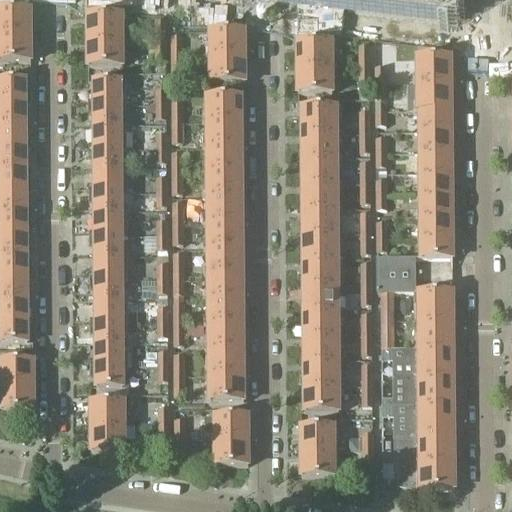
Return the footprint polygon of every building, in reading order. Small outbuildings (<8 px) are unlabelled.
[(291,0),(297,1),(296,30),(343,35),(346,6),(450,19),(450,0),(291,0)] [(0,39),(31,40),(31,14),(30,13),(0,13),(0,39)] [(88,45),(122,45),(122,18),(88,19),(88,45)] [(166,32),(166,21),(154,21),(154,32),(166,32)] [(166,43),(166,32),(154,32),(154,43),(166,43)] [(210,61),(244,60),(244,34),(210,35),(210,61)] [(182,36),(170,36),(170,48),(182,48),(182,36)] [(31,40),(0,39),(0,71),(9,72),(9,66),(31,66),(31,40)] [(167,54),(166,43),(154,43),(155,54),(167,54)] [(122,45),(88,45),(88,71),(122,71),(122,45)] [(297,71),(332,71),(331,45),(298,45),(297,45),(297,71)] [(182,59),(182,48),(170,48),(171,59),(182,59)] [(369,50),(359,50),(359,60),(369,60),(369,50)] [(167,65),(167,54),(155,54),(155,65),(167,65)] [(183,71),(182,59),(171,59),(171,71),(183,71)] [(244,60),(210,61),(211,87),(245,86),(244,60)] [(369,60),(359,60),(359,71),(369,71),(369,60)] [(417,86),(451,86),(450,60),(417,60),(417,86)] [(183,82),(183,71),(171,71),(171,82),(183,82)] [(332,97),(332,71),(297,71),(298,97),(332,97)] [(369,71),(359,71),(359,81),(370,81),(369,71)] [(387,71),(375,71),(376,88),(387,88),(387,71)] [(370,81),(359,81),(359,92),(370,92),(370,81)] [(0,100),(31,100),(31,92),(25,92),(25,83),(0,83),(0,100)] [(126,85),(94,85),(94,105),(89,105),(89,113),(122,112),(126,112),(126,85)] [(451,86),(417,86),(417,108),(451,108),(451,86)] [(387,88),(376,88),(376,106),(387,106),(387,88)] [(167,94),(166,94),(155,94),(155,109),(167,109),(167,94)] [(182,105),(182,95),(172,96),(172,105),(182,105)] [(31,100),(0,100),(0,122),(26,122),(25,108),(31,108),(31,100)] [(207,126),(241,126),(241,100),(207,101),(207,126)] [(183,105),(182,105),(172,105),(171,105),(171,116),(183,116),(183,105)] [(451,108),(417,108),(417,130),(451,130),(451,108)] [(167,124),(167,109),(155,109),(155,124),(167,124)] [(302,136),(336,136),(336,111),(302,111),(302,136)] [(122,112),(89,113),(89,120),(94,120),(94,134),(126,134),(126,128),(122,128),(122,112)] [(370,115),(359,115),(359,126),(370,126),(370,115)] [(387,115),(376,115),(376,131),(387,131),(387,115)] [(183,127),(183,116),(171,116),(171,127),(183,127)] [(26,136),(26,122),(0,122),(0,144),(31,144),(31,136),(26,136)] [(241,151),(241,126),(207,126),(207,151),(241,151)] [(370,126),(359,126),(359,136),(370,136),(370,126)] [(183,137),(183,127),(171,127),(171,137),(183,137)] [(451,130),(417,130),(418,152),(451,152),(451,130)] [(127,155),(126,134),(94,134),(95,148),(89,148),(89,156),(122,156),(127,155)] [(336,162),(336,136),(302,136),(303,162),(336,162)] [(370,136),(359,136),(359,147),(370,147),(370,136)] [(183,148),(183,137),(171,137),(171,148),(183,148)] [(167,138),(166,138),(155,138),(156,153),(167,153),(167,138)] [(387,142),(376,142),(376,157),(387,157),(387,142)] [(31,144),(0,144),(0,165),(26,166),(26,152),(31,152),(31,144)] [(370,147),(359,147),(359,157),(370,157),(370,147)] [(241,177),(241,151),(207,151),(207,177),(241,177)] [(451,174),(451,152),(418,152),(418,174),(451,174)] [(167,168),(167,153),(156,153),(156,168),(167,168)] [(122,177),(122,156),(89,156),(89,163),(94,163),(95,178),(122,177)] [(183,156),(172,157),(172,167),(183,167),(183,156)] [(387,157),(376,157),(376,172),(388,172),(387,157)] [(336,162),(303,162),(303,187),(337,187),(336,162)] [(26,180),(26,166),(0,165),(0,187),(32,188),(31,180),(26,180)] [(370,166),(360,166),(360,177),(370,177),(370,166)] [(183,178),(183,167),(172,167),(172,178),(183,178)] [(452,196),(451,174),(418,174),(418,196),(452,196)] [(387,177),(376,176),(377,195),(388,195),(387,177)] [(127,199),(127,177),(122,177),(95,178),(95,192),(89,192),(89,200),(123,199),(127,199)] [(242,202),(241,177),(207,177),(208,202),(242,202)] [(370,177),(360,177),(360,187),(370,187),(370,177)] [(183,188),(183,178),(172,178),(172,188),(183,188)] [(168,181),(166,181),(155,181),(155,196),(168,196),(168,181)] [(32,188),(0,187),(0,209),(26,210),(26,196),(32,196),(32,188)] [(337,213),(337,187),(303,187),(303,213),(337,213)] [(370,187),(360,187),(360,198),(371,198),(370,187)] [(183,199),(183,188),(172,188),(172,199),(183,199)] [(388,195),(377,195),(377,214),(388,214),(388,195)] [(168,211),(168,196),(155,196),(156,211),(168,211)] [(452,196),(418,196),(418,218),(452,218),(452,196)] [(371,198),(360,198),(360,208),(371,208),(371,198)] [(123,221),(123,199),(89,200),(89,207),(95,207),(95,221),(123,221)] [(242,202),(208,202),(208,228),(242,227),(242,202)] [(184,207),(172,207),(172,218),(184,218),(184,207)] [(26,223),(26,210),(0,209),(0,231),(32,231),(32,223),(26,223)] [(337,238),(337,213),(303,213),(303,238),(337,238)] [(371,217),(360,217),(360,227),(371,227),(371,217)] [(184,228),(184,218),(172,218),(172,228),(184,228)] [(452,240),(452,218),(418,218),(418,240),(452,240)] [(127,243),(127,221),(123,221),(95,221),(95,236),(90,236),(90,243),(123,243),(127,243)] [(168,225),(160,225),(156,225),(156,240),(168,240),(168,225)] [(387,226),(377,226),(376,226),(376,241),(387,241),(387,226)] [(242,253),(242,227),(208,228),(208,253),(242,253)] [(371,227),(360,227),(360,238),(371,238),(371,227)] [(184,239),(184,228),(172,228),(172,239),(184,239)] [(32,231),(0,231),(0,253),(26,253),(26,239),(32,239),(32,231)] [(337,263),(337,238),(303,238),(303,264),(337,263)] [(371,238),(360,238),(360,248),(371,248),(371,238)] [(184,249),(184,239),(172,239),(172,249),(184,249)] [(168,255),(168,240),(156,240),(156,255),(168,255)] [(452,262),(452,240),(418,240),(419,262),(452,262)] [(387,256),(387,241),(376,241),(376,256),(387,256)] [(123,249),(123,243),(90,243),(90,251),(96,251),(96,265),(127,265),(127,260),(128,260),(128,249),(123,249)] [(371,248),(360,248),(360,259),(371,259),(371,248)] [(27,267),(26,253),(0,253),(0,275),(32,275),(32,267),(27,267)] [(242,278),(242,253),(208,253),(208,279),(242,278)] [(184,258),(174,258),(172,258),(173,268),(184,268),(184,258)] [(392,263),(377,263),(377,296),(381,296),(393,296),(417,296),(452,296),(452,262),(419,262),(392,263)] [(337,289),(337,263),(303,264),(303,289),(337,289)] [(128,287),(127,265),(96,265),(96,279),(90,279),(90,287),(123,287),(128,287)] [(371,268),(360,267),(360,278),(371,278),(371,268)] [(168,268),(167,268),(156,269),(156,282),(168,282),(168,268)] [(184,279),(184,268),(173,268),(173,279),(184,279)] [(32,275),(0,275),(0,297),(27,297),(27,283),(32,283),(32,275)] [(242,304),(242,278),(208,279),(209,304),(242,304)] [(371,278),(360,278),(360,289),(371,289),(371,278)] [(184,289),(184,279),(173,279),(173,289),(184,289)] [(169,298),(168,282),(156,282),(157,298),(169,298)] [(123,309),(123,287),(90,287),(90,295),(96,295),(96,309),(123,309)] [(184,300),(184,289),(173,289),(173,300),(174,300),(184,300)] [(338,314),(337,289),(303,289),(304,315),(338,314)] [(371,289),(360,289),(360,299),(372,299),(371,289)] [(393,296),(381,296),(381,325),(394,325),(393,296)] [(452,296),(417,296),(417,324),(453,324),(453,304),(452,298),(452,296)] [(0,318),(32,319),(32,311),(27,311),(27,297),(0,297),(0,318)] [(372,299),(360,299),(360,310),(372,310),(372,299)] [(184,308),(184,300),(174,300),(174,308),(184,308)] [(242,304),(209,304),(209,329),(243,329),(242,304)] [(184,308),(174,308),(173,308),(173,319),(184,319),(184,308)] [(128,331),(128,309),(123,309),(96,309),(96,323),(90,323),(90,331),(123,331),(128,331)] [(167,312),(158,312),(157,312),(157,327),(169,327),(169,312),(167,312)] [(338,314),(304,315),(304,340),(338,340),(338,314)] [(33,327),(32,319),(0,318),(0,346),(27,347),(27,327),(33,327)] [(372,318),(361,318),(361,329),(372,329),(372,318)] [(185,329),(184,319),(173,319),(173,329),(185,329)] [(453,324),(417,324),(417,354),(445,353),(452,353),(452,354),(453,354),(453,353),(453,333),(453,332),(453,326),(453,324)] [(394,325),(381,325),(382,353),(382,354),(394,354),(394,325)] [(169,342),(169,327),(157,327),(157,342),(167,342),(169,342)] [(185,340),(185,329),(173,329),(173,340),(185,340)] [(243,355),(243,329),(209,329),(209,355),(243,355)] [(372,329),(361,329),(361,339),(372,339),(372,329)] [(123,352),(123,331),(90,331),(90,339),(96,338),(96,352),(123,352)] [(372,339),(361,339),(361,350),(372,350),(372,339)] [(185,350),(185,340),(173,340),(173,350),(185,350)] [(338,340),(304,340),(304,365),(338,365),(338,340)] [(372,350),(361,350),(361,360),(372,360),(372,350)] [(128,352),(123,352),(96,352),(96,367),(90,367),(91,374),(123,374),(128,374),(128,352)] [(417,354),(394,354),(394,365),(394,381),(453,381),(453,354),(452,354),(452,353),(445,353),(417,354)] [(394,354),(382,354),(382,365),(394,365),(394,354)] [(243,380),(243,355),(209,355),(209,380),(243,380)] [(157,356),(148,356),(148,371),(157,371),(157,356)] [(169,356),(168,356),(157,356),(157,371),(169,371),(169,356)] [(185,359),(174,359),(173,359),(173,369),(185,369),(185,359)] [(1,389),(33,389),(33,364),(0,364),(1,389)] [(338,365),(304,365),(304,391),(338,391),(338,365)] [(185,380),(185,369),(173,369),(173,380),(185,380)] [(372,369),(361,369),(361,379),(372,379),(372,369)] [(169,386),(169,371),(157,371),(157,386),(169,386)] [(123,391),(123,374),(91,374),(91,382),(97,382),(97,391),(123,391)] [(372,379),(361,379),(361,390),(372,390),(372,379)] [(185,390),(185,380),(173,380),(173,391),(185,390)] [(243,405),(243,380),(209,380),(209,406),(243,405)] [(394,381),(382,381),(382,385),(382,402),(394,402),(394,409),(453,409),(453,381),(394,381)] [(33,389),(1,389),(1,414),(34,414),(33,389)] [(185,401),(185,390),(173,391),(174,401),(185,401)] [(373,400),(372,390),(361,390),(361,400),(373,400)] [(338,416),(338,391),(304,391),(304,416),(312,416),(338,416)] [(373,411),(373,400),(361,400),(361,411),(373,411)] [(91,430),(124,430),(124,405),(91,405),(91,430)] [(394,409),(388,409),(388,421),(394,421),(394,437),(453,436),(453,438),(454,438),(453,409),(394,409)] [(169,412),(168,412),(158,412),(158,430),(170,430),(169,412)] [(215,444),(248,444),(248,419),(214,419),(214,431),(215,444)] [(186,424),(176,424),(174,424),(174,442),(186,442),(186,424)] [(124,430),(91,430),(91,455),(124,455),(124,430)] [(170,448),(170,430),(158,430),(158,448),(159,448),(169,448),(170,448)] [(301,430),(300,430),(300,455),(334,455),(334,434),(334,430),(328,430),(312,430),(311,430),(301,430)] [(453,436),(394,437),(395,465),(446,465),(453,465),(453,466),(454,466),(454,465),(454,445),(454,444),(454,438),(453,438),(453,436)] [(373,437),(362,437),(363,454),(373,454),(373,437)] [(394,437),(383,437),(383,466),(395,465),(394,437)] [(359,441),(346,441),(346,453),(358,453),(359,441)] [(186,461),(186,442),(174,442),(174,461),(186,461)] [(248,444),(215,444),(215,470),(249,469),(248,444)] [(169,461),(169,448),(159,448),(159,459),(169,461)] [(373,454),(363,454),(363,472),(373,472),(373,454)] [(334,455),(300,455),(300,480),(334,480),(334,455)] [(395,465),(383,466),(383,482),(395,482),(395,465)] [(446,465),(395,465),(395,482),(397,490),(415,493),(416,493),(454,493),(454,473),(454,472),(454,466),(453,466),(453,465),(446,465)]
